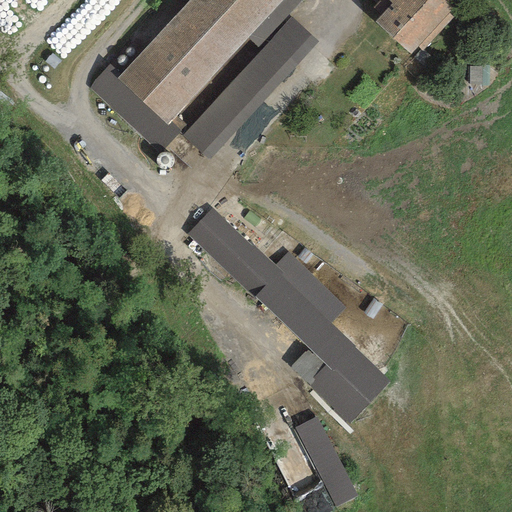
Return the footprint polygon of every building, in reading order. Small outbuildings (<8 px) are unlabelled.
[(189,0),(120,74),(116,78),(165,126),(170,121),(247,38),(282,0),(189,0)] [(301,0),(282,0),(247,38),(257,47),(301,0)] [(388,0),(391,2),(373,22),(409,54),(417,46),(447,13),(454,5),(448,0),(388,0)] [(452,18),(447,13),(417,46),(422,51),(452,18)] [(317,41),(290,17),(181,137),(208,161),(317,41)] [(116,78),(120,74),(109,64),(87,87),(158,154),(180,131),(170,121),(165,126),(116,78)] [(306,383),(348,424),(390,380),(330,324),(280,276),(282,274),(273,266),(211,207),(186,234),(308,349),(324,365),(306,383)] [(287,252),(273,266),(282,274),(280,276),(330,324),(345,307),(287,252)] [(290,367),(306,383),(324,365),(308,349),(290,367)] [(316,417),(294,428),(334,507),(355,496),(316,417)]
